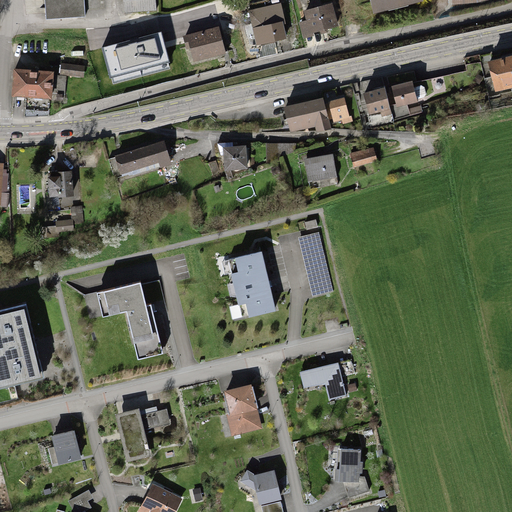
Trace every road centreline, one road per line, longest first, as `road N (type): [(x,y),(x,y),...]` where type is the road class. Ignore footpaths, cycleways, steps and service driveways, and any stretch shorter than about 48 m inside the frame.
road 1 (residential): [(54,130),(87,107),(434,28)]
road 2 (primary): [(511,33),(134,118)]
road 3 (track): [(511,439),(435,137)]
road 4 (residential): [(134,118),(194,136),(435,137)]
road 5 (residential): [(86,402),(263,358)]
road 6 (residential): [(263,358),(300,511)]
road 7 (residential): [(0,122),(6,0)]
